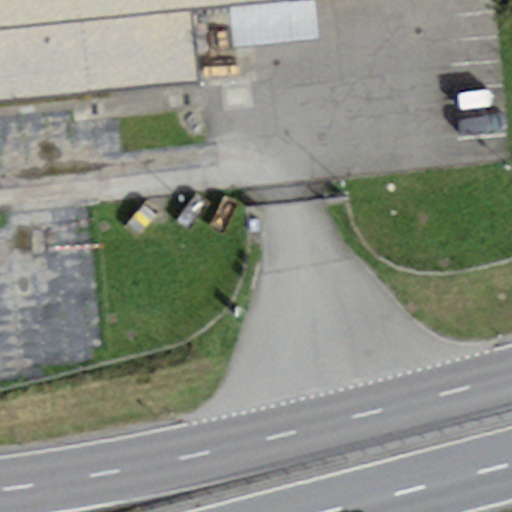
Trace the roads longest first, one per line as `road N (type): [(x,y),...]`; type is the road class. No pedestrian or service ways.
road 1 (tertiary): [(511,378),(239,451),(0,490)]
road 2 (primary): [(511,467),(344,511)]
